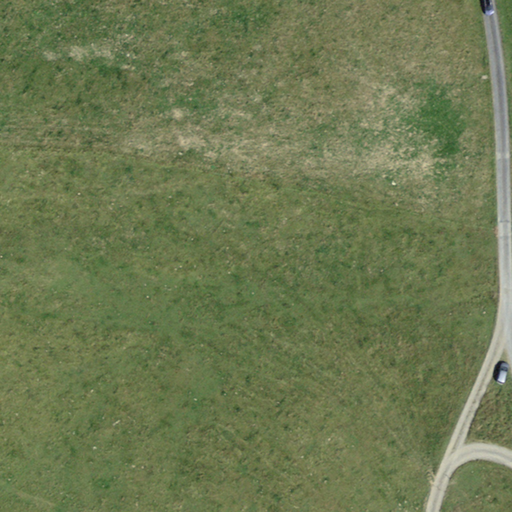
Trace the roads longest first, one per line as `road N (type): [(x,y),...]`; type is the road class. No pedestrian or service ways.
road 1 (unclassified): [(486,0),(501,104),(511,329)]
road 2 (track): [(449,465),(508,307)]
